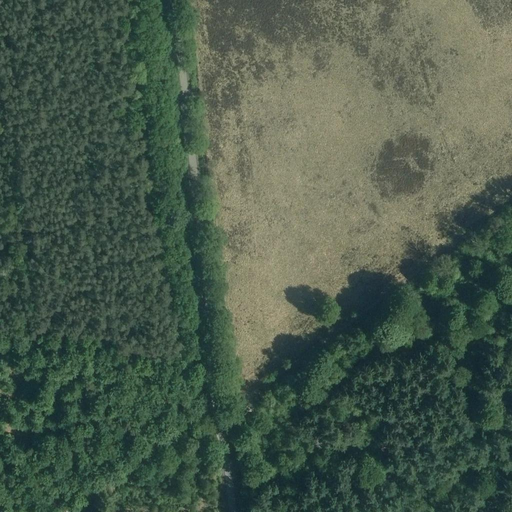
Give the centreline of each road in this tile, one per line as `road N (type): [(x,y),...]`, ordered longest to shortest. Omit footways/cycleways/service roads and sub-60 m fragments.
road 1 (tertiary): [(232,511),(174,0)]
road 2 (track): [(271,381),(511,200)]
road 3 (track): [(217,380),(190,383),(0,329)]
